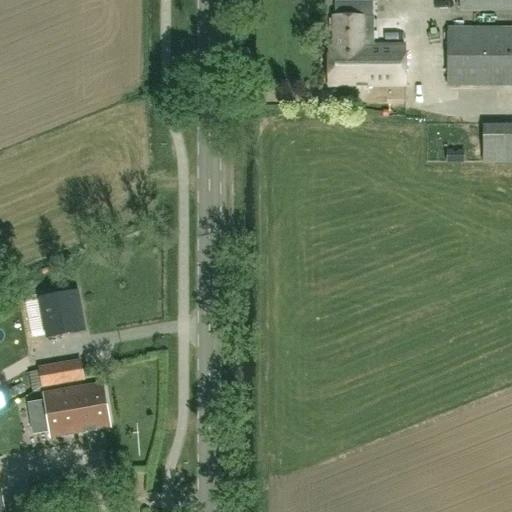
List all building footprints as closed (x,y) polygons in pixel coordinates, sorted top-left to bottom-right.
[(511,0),(456,0),(456,11),(511,10),(511,0)] [(332,16),(332,46),(328,46),(329,86),(405,85),(404,45),(362,45),(362,16),(332,16)] [(398,35),(398,17),(371,17),(371,35),(398,35)] [(446,86),(511,85),(511,26),(446,27),(446,86)] [(481,163),(511,162),(511,123),(482,123),(481,163)] [(39,298),(39,300),(25,302),(32,338),(46,335),(46,337),(84,329),(77,290),(39,298)] [(80,362),(54,367),(57,385),(83,380),(80,362)] [(57,385),(54,367),(39,370),(43,387),(57,385)] [(43,393),(50,437),(109,427),(102,383),(43,393)] [(30,506),(77,498),(71,472),(27,480),(30,506)]
